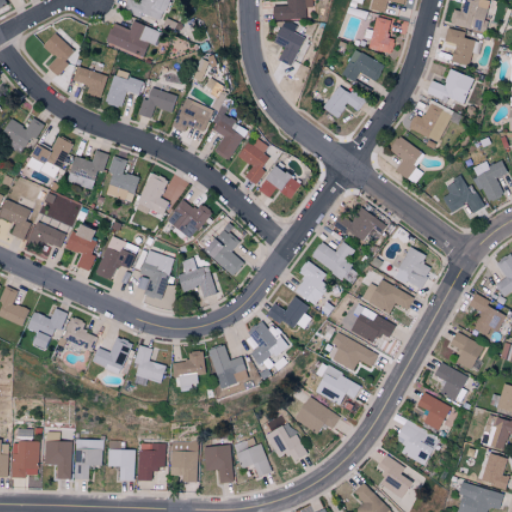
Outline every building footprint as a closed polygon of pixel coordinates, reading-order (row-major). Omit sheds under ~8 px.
[(138,0),(136,14),(161,20),(165,0),(138,0)] [(271,6),(272,19),(305,19),(304,8),(311,8),(311,0),(285,0),(286,6),(271,6)] [(453,9),(449,22),(484,34),(488,21),(483,20),(489,1),(485,0),(464,0),(461,12),(453,9)] [(365,29),(363,38),(369,39),(367,49),(391,53),(393,39),(385,38),(389,19),(375,17),(372,31),(365,29)] [(407,23),(390,19),(388,30),(404,33),(407,23)] [(159,31),(132,21),(129,29),(113,23),(105,42),(142,56),(148,43),(153,45),(159,31)] [(283,47),(277,60),(289,66),(303,37),(279,26),(272,42),(283,47)] [(443,41),(455,43),(451,62),(469,65),(472,50),(478,52),(480,42),(463,39),(465,32),(445,28),(443,41)] [(42,45),(55,58),(47,67),(57,76),(69,64),(65,60),(74,51),(54,32),(42,45)] [(341,75),(353,82),(358,72),(375,81),(383,65),(354,49),(341,75)] [(192,78),(200,82),(210,59),(201,56),(192,78)] [(88,85),(85,95),(102,98),(108,74),(75,67),(72,81),(88,85)] [(463,104),(473,78),(449,69),(443,85),(430,80),(425,93),(441,99),(442,96),(463,104)] [(142,79),(113,71),(105,103),(120,107),(124,91),(137,95),(142,79)] [(363,101),(337,84),(322,108),(337,118),(346,103),(357,110),(363,101)] [(176,96),(150,87),(146,101),(142,99),(137,114),(150,119),(154,107),(170,112),(176,96)] [(212,109),(183,99),(173,128),(184,132),(186,125),(204,132),(212,109)] [(451,114),(429,104),(423,118),(414,114),(407,128),(438,143),(451,114)] [(222,136),(213,152),(229,161),(247,128),(222,114),(212,131),(222,136)] [(44,124),(32,117),(26,128),(10,118),(0,133),(0,137),(22,151),(31,136),(35,139),(44,124)] [(60,170),(72,142),(56,136),(50,150),(35,143),(25,166),(39,173),(40,171),(53,177),(57,169),(60,170)] [(424,153),(397,137),(389,151),(402,159),(394,172),(415,185),(422,173),(415,168),(424,153)] [(244,178),(256,185),(264,170),(262,169),(269,156),(264,154),(267,147),(248,138),(238,157),(251,165),(244,178)] [(102,172),(108,154),(95,150),(91,161),(74,156),(66,180),(91,188),(97,170),(102,172)] [(126,159),(112,156),(108,173),(111,173),(106,195),(132,201),(138,177),(123,173),(126,159)] [(496,178),(506,174),(501,161),(488,166),(486,162),(472,167),(486,202),(503,195),(496,178)] [(257,190),(268,198),(274,189),(290,199),(300,183),(272,166),(257,190)] [(168,180),(151,172),(137,203),(163,215),(169,202),(160,198),(168,180)] [(472,213),(484,207),(472,185),(467,188),(461,177),(444,186),(449,193),(442,197),(450,212),(467,203),(472,213)] [(29,209),(4,200),(0,212),(0,217),(14,223),(10,235),(23,240),(29,223),(25,221),(29,209)] [(191,239),(210,211),(198,203),(195,209),(181,200),(166,222),(191,239)] [(386,225),(361,207),(351,221),(340,213),(333,223),(360,244),(372,227),(380,233),(386,225)] [(40,247),(42,242),(60,248),(64,232),(34,223),(28,243),(40,247)] [(93,231),(75,224),(65,248),(80,254),(75,266),(88,271),(94,256),(90,254),(95,241),(90,239),(93,231)] [(232,276),(243,263),(230,252),(238,242),(222,228),(202,251),(232,276)] [(110,280),(115,266),(127,270),(132,255),(128,253),(131,244),(109,236),(95,275),(110,280)] [(310,256),(342,279),(352,264),(347,260),(354,250),(342,241),(335,251),(320,241),(310,256)] [(430,267),(421,263),(425,254),(408,246),(394,277),(419,289),(430,267)] [(172,258),(145,251),(139,276),(140,276),(136,292),(162,298),(172,258)] [(495,283),(500,293),(511,286),(511,254),(511,253),(496,261),(505,277),(495,283)] [(207,266),(196,269),(192,258),(181,261),(184,273),(177,275),(182,292),(199,287),(203,298),(216,294),(207,266)] [(314,304),(327,285),(321,282),(326,273),(305,260),(298,271),(304,275),(294,291),(314,304)] [(413,295),(378,280),(376,285),(368,282),(361,299),(390,311),(393,303),(407,309),(413,295)] [(0,299),(0,318),(21,325),(26,307),(12,303),(16,290),(3,287),(0,299)] [(489,300),(474,291),(466,304),(479,311),(470,326),(486,336),(490,328),(496,331),(505,315),(487,305),(489,300)] [(272,302),(266,313),(291,330),(296,323),(304,328),(311,317),(304,313),(308,306),(293,296),(284,310),(272,302)] [(372,341),(376,333),(387,338),(395,323),(358,306),(348,330),(372,341)] [(67,313),(54,307),(50,318),(32,311),(26,326),(49,336),(53,328),(60,331),(67,313)] [(64,346),(91,350),(94,334),(82,332),(83,319),(68,317),(65,337),(64,346)] [(281,337),(276,340),(263,322),(243,336),(253,351),(250,354),(258,365),(266,359),(267,361),(288,347),(281,337)] [(30,344),(47,349),(51,336),(33,331),(30,344)] [(377,354),(338,332),(325,355),(352,370),(358,360),(370,367),(377,354)] [(448,344),(460,349),(455,362),(471,369),(481,343),(453,332),(448,344)] [(96,347),(90,363),(120,373),(131,342),(115,336),(110,352),(96,347)] [(229,360),(223,344),(207,350),(221,387),(248,377),(240,356),(229,360)] [(134,375),(160,382),(165,365),(149,361),(152,348),(138,345),(133,363),(137,364),(134,375)] [(204,373),(202,350),(187,352),(188,361),(171,362),(173,377),(178,376),(179,387),(199,385),(198,374),(204,373)] [(439,393),(459,401),(470,375),(438,362),(433,375),(444,379),(439,393)] [(361,382),(321,364),(317,374),(321,376),(314,391),(340,403),(345,393),(354,397),(361,382)] [(496,410),(511,413),(511,385),(502,383),(496,410)] [(415,405),(427,410),(422,423),(438,429),(448,403),(420,392),(415,405)] [(318,431),(322,423),(333,428),(340,413),(305,397),(294,420),(318,431)] [(511,420),(494,415),(491,426),(485,424),(479,443),(505,451),(509,436),(511,436),(511,420)] [(423,464),(433,447),(422,441),(428,431),(405,419),(395,437),(406,443),(401,453),(423,464)] [(278,457),(287,451),(293,461),(307,453),(288,420),(265,434),(278,457)] [(56,478),(70,478),(71,441),(58,441),(58,432),(45,431),(44,464),(56,464),(56,478)] [(260,442),(252,445),(249,438),(233,444),(241,468),(252,464),(256,476),(270,471),(260,442)] [(74,478),(88,478),(88,464),(102,465),(103,440),(75,439),(74,478)] [(0,476),(7,476),(8,440),(0,440),(0,476)] [(37,476),(39,441),(17,440),(16,452),(12,452),(11,475),(37,476)] [(169,475),(180,475),(179,481),(195,482),(197,451),(184,451),(185,441),(170,441),(169,475)] [(151,480),(151,470),(163,470),(164,443),(139,442),(138,480),(151,480)] [(218,482),(231,482),(231,445),(203,445),(204,470),(218,469),(218,482)] [(107,465),(119,466),(118,480),(134,480),(135,449),(120,449),(120,447),(108,447),(107,465)] [(404,468),(385,453),(376,466),(386,474),(378,484),(398,499),(411,482),(399,473),(404,468)] [(479,481),(504,488),(508,476),(502,475),(507,458),(487,453),(479,481)] [(355,511),(391,511),(362,482),(352,492),(362,502),(354,510),(355,511)] [(455,511),(485,511),(487,506),(498,509),(502,492),(460,482),(457,494),(460,494),(455,511)]
